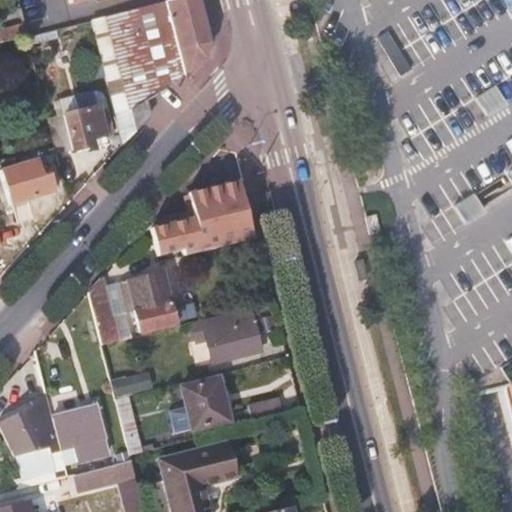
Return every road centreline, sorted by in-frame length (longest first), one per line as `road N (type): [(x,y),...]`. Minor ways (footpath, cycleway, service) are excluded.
road 1 (tertiary): [(267,57),(379,511)]
road 2 (residential): [(0,331),(267,57)]
